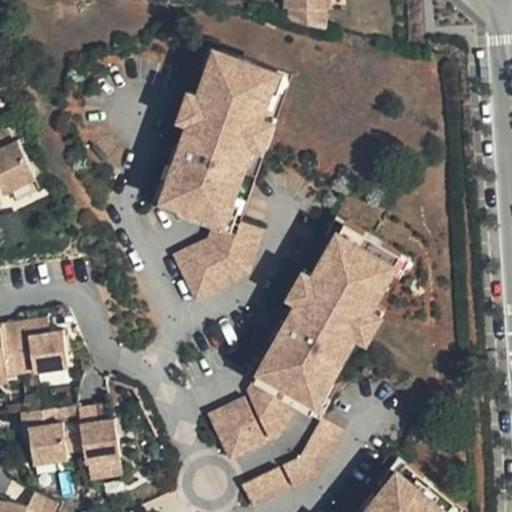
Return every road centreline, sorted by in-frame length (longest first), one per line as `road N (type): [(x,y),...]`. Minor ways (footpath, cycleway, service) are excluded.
road 1 (residential): [(174,404),(162,356),(171,320),(134,218),(134,159)]
road 2 (residential): [(174,404),(226,380),(263,293),(284,202)]
road 3 (residential): [(0,298),(45,292),(80,301),(112,360),(152,378),(174,404)]
road 4 (residential): [(134,159),(159,95),(132,87),(118,99),(122,152)]
road 5 (residential): [(291,511),(334,488),(380,412)]
road 6 (residential): [(504,7),(511,130)]
road 7 (residential): [(174,404),(228,511)]
